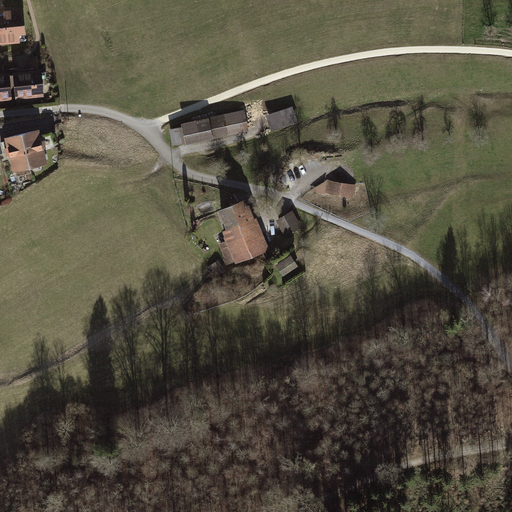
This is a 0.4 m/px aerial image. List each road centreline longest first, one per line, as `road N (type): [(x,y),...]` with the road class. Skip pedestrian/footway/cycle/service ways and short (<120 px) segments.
road 1 (track): [(144,126),(265,78),(358,55),(511,53)]
road 2 (residential): [(0,112),(97,108),(144,126),(181,169),(286,198)]
road 3 (track): [(286,198),(422,262),(460,294),(511,361)]
road 4 (track): [(292,511),(440,455),(511,443)]
